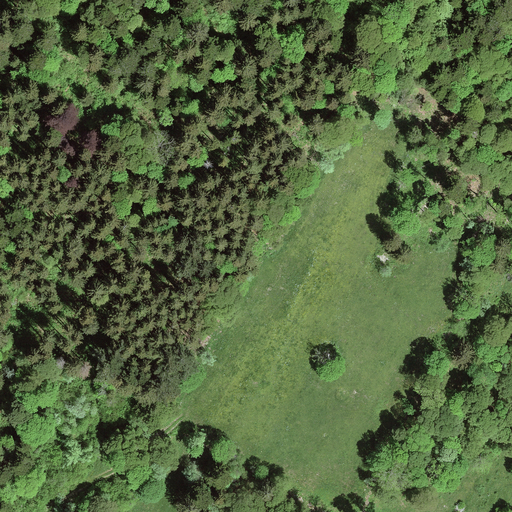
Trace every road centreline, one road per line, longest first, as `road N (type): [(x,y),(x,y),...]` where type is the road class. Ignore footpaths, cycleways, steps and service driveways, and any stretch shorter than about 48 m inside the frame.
road 1 (track): [(58,511),(106,467),(104,374),(46,172),(7,76),(14,0)]
road 2 (track): [(106,467),(205,399)]
